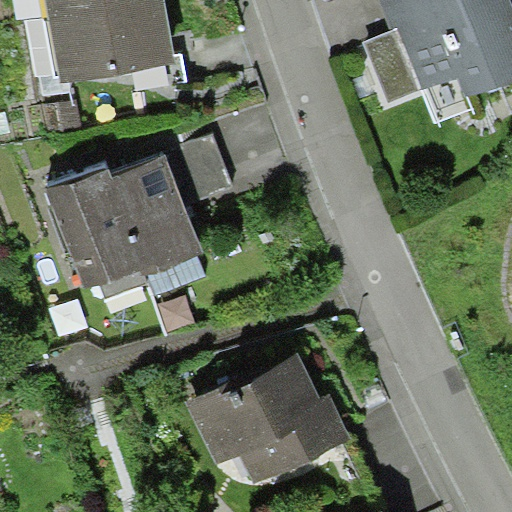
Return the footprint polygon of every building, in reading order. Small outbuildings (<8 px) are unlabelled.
[(163,0),(41,0),(55,74),(67,71),(173,53),(163,0)] [(511,74),(511,0),(384,0),(395,25),(356,40),(381,105),(458,75),(464,93),(511,74)] [(173,53),(67,71),(72,100),(187,80),(182,51),(173,53)] [(212,128),(162,147),(181,200),(232,181),(212,128)] [(107,158),(47,179),(82,281),(195,242),(181,200),(162,147),(113,164),(107,158)] [(299,343),(188,395),(217,455),(237,446),(250,475),(350,427),(330,385),(322,390),(299,343)] [(389,511),(382,496),(348,511),(389,511)]
